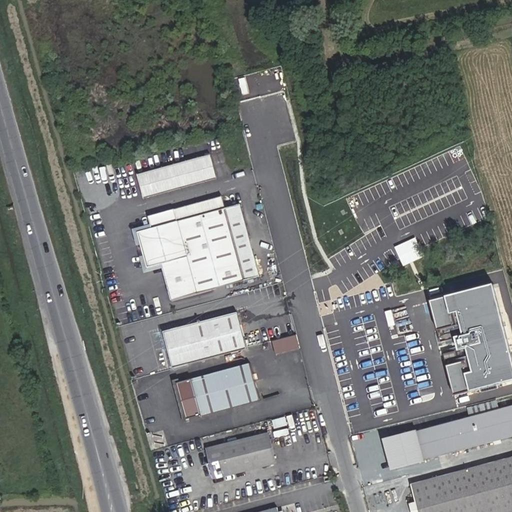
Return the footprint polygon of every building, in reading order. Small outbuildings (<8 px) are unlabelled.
[(240,98),(285,91),(282,68),(236,75),(240,98)] [(144,175),(150,195),(223,176),(218,155),(144,175)] [(228,193),(180,205),(184,218),(231,206),(228,193)] [(184,218),(180,205),(154,212),(157,225),(143,228),(153,264),(167,260),(176,298),(250,278),(231,206),(184,218)] [(403,264),(419,258),(415,249),(400,255),(403,264)] [(442,364),(448,392),(508,379),(489,283),(424,296),(431,327),(443,325),(446,339),(440,341),(442,351),(444,351),(446,363),(442,364)] [(242,311),(168,330),(178,366),(251,348),(242,311)] [(303,349),(300,336),(275,342),(279,355),(303,349)] [(256,363),(182,382),(191,419),(265,400),(256,363)] [(399,467),(511,433),(511,402),(391,438),(399,467)] [(212,450),(219,480),(281,465),(274,436),(212,450)] [(500,511),(511,509),(511,455),(410,483),(417,511),(500,511)]
